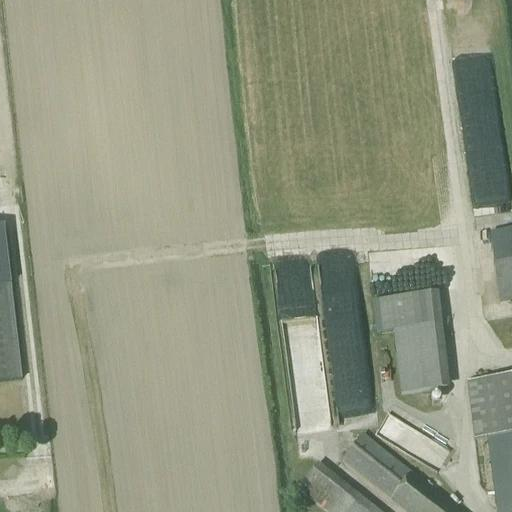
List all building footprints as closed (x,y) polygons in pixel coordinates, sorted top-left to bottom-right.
[(0,384),(20,383),(10,288),(3,230),(0,230),(0,384)] [(499,307),(511,305),(511,232),(490,236),(499,307)] [(449,391),(441,327),(438,296),(372,303),(376,335),(392,333),(400,397),(449,391)] [(511,511),(511,380),(466,386),(474,443),(492,441),(499,488),(502,511),(511,511)] [(402,511),(455,511),(409,475),(361,437),(340,463),(402,511)] [(323,511),(348,511),(359,499),(316,466),(297,491),(323,511)] [(374,511),(359,499),(348,511),(374,511)]
